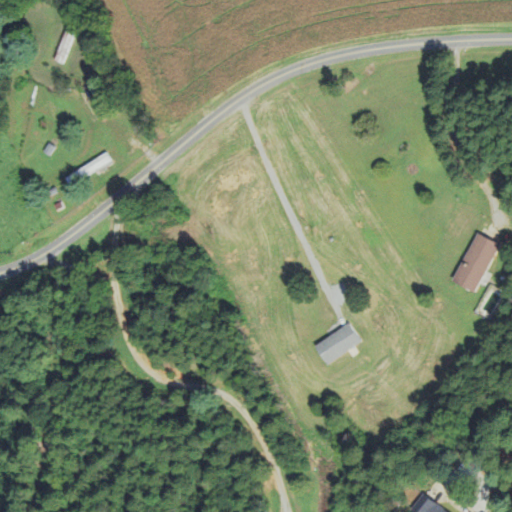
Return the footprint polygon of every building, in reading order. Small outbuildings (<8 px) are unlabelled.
[(83,30),(72,25),(58,58),(69,63),(83,30)] [(84,86),(93,112),(114,104),(105,78),(84,86)] [(108,162),(103,154),(66,177),(72,186),(108,162)] [(488,291),(510,241),(486,230),(464,280),(488,291)] [(320,344),(330,364),(368,345),(358,324),(320,344)] [(448,511),(422,496),(412,511),(448,511)]
